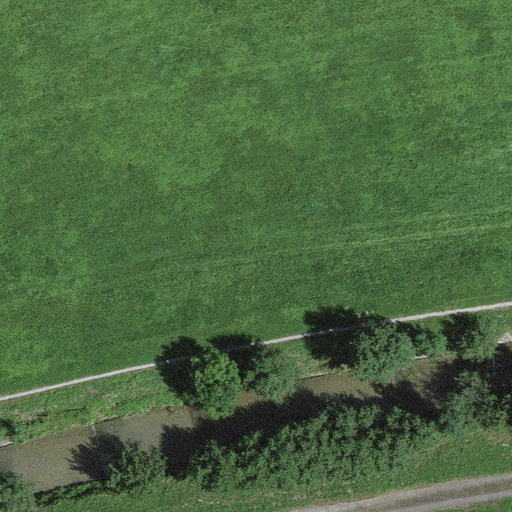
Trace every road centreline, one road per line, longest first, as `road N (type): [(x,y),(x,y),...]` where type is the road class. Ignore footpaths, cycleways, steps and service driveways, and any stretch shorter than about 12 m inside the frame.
road 1 (unknown): [(0,405),(161,363),(511,310)]
road 2 (track): [(511,485),(347,511)]
